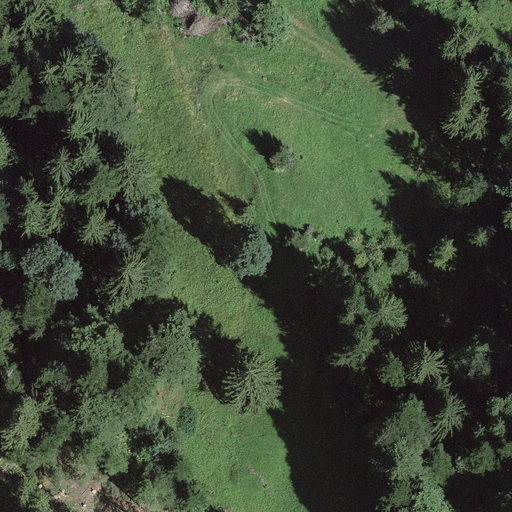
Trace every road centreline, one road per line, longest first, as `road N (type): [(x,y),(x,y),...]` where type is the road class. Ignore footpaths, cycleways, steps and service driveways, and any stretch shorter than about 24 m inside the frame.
road 1 (track): [(427,113),(350,125),(247,83),(218,83),(208,97),(211,112),(248,160),(271,219)]
road 2 (track): [(511,176),(302,29),(273,0)]
